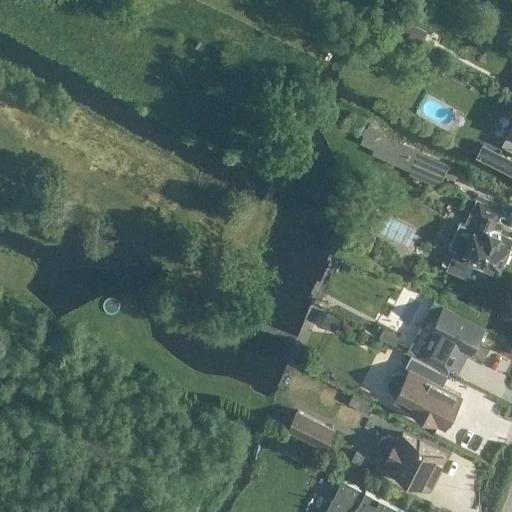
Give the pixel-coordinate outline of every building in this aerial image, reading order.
[(387,28),(417,45),(427,27),(397,10),(387,28)] [(322,27),(329,24),(326,15),(319,18),(322,27)] [(402,54),(406,44),(389,36),(384,46),(402,54)] [(385,135),(369,127),(362,142),(378,150),(376,154),(414,171),(412,174),(443,188),(453,164),(386,134),(385,135)] [(511,173),(511,157),(485,144),(478,156),(511,173)] [(451,260),(449,266),(463,272),(468,274),(471,268),(472,265),(495,275),(510,238),(491,230),(492,228),(491,228),(500,206),(477,196),(465,224),(459,221),(449,245),(457,248),(455,252),(451,260)] [(366,226),(354,230),(360,246),(372,242),(366,226)] [(431,331),(419,355),(448,369),(460,347),(471,353),(484,328),(439,304),(434,305),(430,314),(432,318),(435,320),(429,330),(431,331)] [(396,344),(401,335),(385,326),(380,336),(396,344)] [(392,374),(387,383),(389,390),(396,394),(395,395),(397,396),(397,394),(415,403),(412,409),(409,407),(408,408),(444,427),(461,395),(434,381),(440,370),(411,355),(405,366),(409,368),(406,375),(399,371),(392,374)] [(327,451),(337,430),(299,410),(288,431),(327,451)] [(287,454),(294,440),(282,433),(275,447),(287,454)] [(381,437),(376,446),(379,454),(385,457),(384,460),(387,462),(386,466),(428,488),(436,473),(432,471),(437,461),(441,463),(445,456),(422,444),(423,443),(419,441),(419,442),(402,433),(400,437),(397,435),(395,438),(388,435),(381,437)] [(371,459),(357,451),(351,462),(365,470),(371,459)] [(365,490),(342,478),(325,511),(351,511),(352,511),(353,511),(407,511),(408,511),(365,489),(365,490)]
